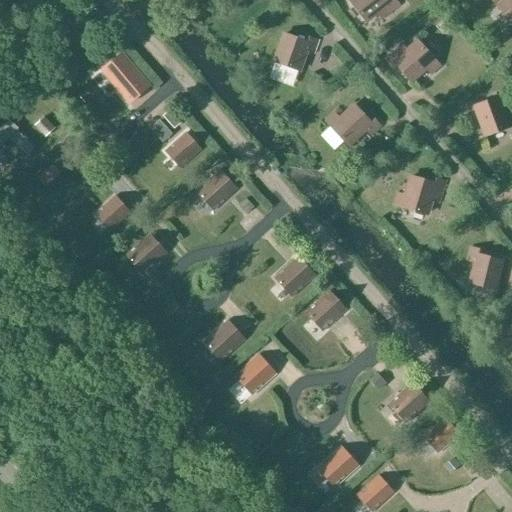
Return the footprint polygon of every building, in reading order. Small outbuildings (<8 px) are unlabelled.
[(349,0),(366,21),(384,7),(388,12),(398,5),(394,0),(349,0)] [(511,0),(492,0),(511,25),(511,24),(511,0)] [(274,62),(298,70),(306,50),(312,52),(316,40),(306,37),(305,42),(284,34),(274,62)] [(395,52),(386,60),(392,68),(396,65),(411,81),(426,68),(430,73),(439,66),(417,41),(399,57),(395,52)] [(333,46),(319,57),(332,74),(347,63),(333,46)] [(119,52),(100,70),(129,103),(148,85),(119,52)] [(484,136),(509,127),(501,105),(507,103),(503,91),(493,94),(495,99),(474,107),(484,136)] [(365,130),(370,135),(379,126),(372,119),(369,122),(353,105),(339,119),(334,114),(326,121),(348,146),(365,130)] [(46,118),(57,129),(65,120),(55,109),(46,118)] [(169,112),(160,119),(170,133),(179,127),(169,112)] [(0,146),(18,128),(9,119),(0,128),(0,146)] [(179,168),(200,149),(186,133),(165,152),(179,168)] [(236,189),(219,171),(196,192),(213,211),(236,189)] [(395,204),(426,214),(433,192),(439,193),(443,181),(433,179),(432,183),(410,177),(405,196),(398,194),(395,204)] [(109,231),(130,213),(115,196),(94,215),(109,231)] [(125,256),(142,274),(166,253),(149,234),(125,256)] [(494,289),(501,261),(480,255),(481,251),(471,248),(468,261),(474,262),(469,283),(494,289)] [(290,297),(314,275),(298,257),(274,278),(290,297)] [(305,313),(322,331),(345,310),(329,291),(305,313)] [(220,361),(244,339),(227,321),(203,342),(220,361)] [(234,376),(251,395),(275,374),(258,355),(234,376)] [(405,423),(429,401),(412,383),(388,404),(405,423)] [(437,453),(458,434),(443,418),(422,436),(437,453)] [(334,487),(358,466),(341,447),(317,468),(334,487)] [(372,511),(392,493),(378,476),(357,495),(372,511)]
